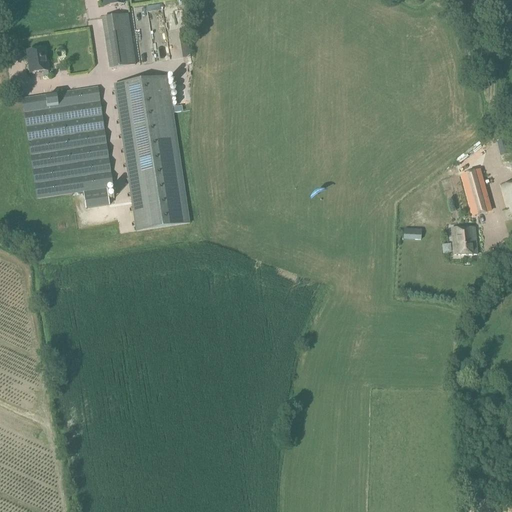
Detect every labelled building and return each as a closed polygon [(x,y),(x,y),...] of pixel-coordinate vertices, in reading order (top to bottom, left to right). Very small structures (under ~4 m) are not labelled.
[(124,5),(122,0),(102,0),(104,8),(124,5)] [(136,66),(129,16),(105,19),(112,69),(136,66)] [(49,72),(45,50),(27,53),(30,75),(49,72)] [(168,78),(114,85),(135,232),(189,224),(168,78)] [(113,188),(98,88),(21,99),(37,200),(113,188)] [(497,142),(500,157),(511,154),(511,147),(510,140),(497,142)] [(473,215),(490,211),(480,173),(462,178),(473,215)] [(511,216),(511,215),(511,183),(501,186),(507,209),(509,209),(511,216)] [(83,193),(86,211),(109,207),(107,190),(83,193)] [(442,227),(442,218),(431,218),(431,226),(442,227)] [(404,240),(421,241),(421,230),(405,229),(404,240)] [(454,249),(454,255),(477,255),(477,249),(475,229),(451,229),(453,249),(454,249)]
